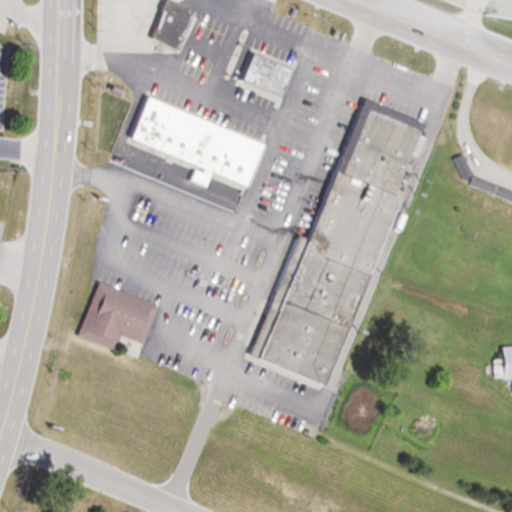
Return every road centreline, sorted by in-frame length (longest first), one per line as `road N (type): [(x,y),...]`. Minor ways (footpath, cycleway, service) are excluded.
road 1 (tertiary): [(0,418),(40,226),(58,0)]
road 2 (residential): [(0,436),(183,511)]
road 3 (tertiary): [(362,0),(511,62)]
